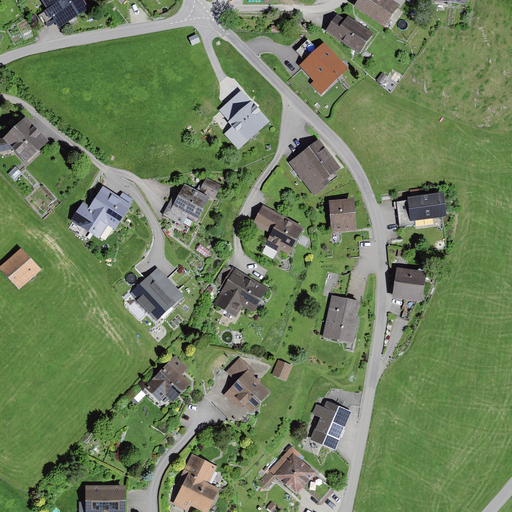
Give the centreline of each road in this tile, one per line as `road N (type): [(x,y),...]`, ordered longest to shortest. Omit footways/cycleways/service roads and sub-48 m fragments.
road 1 (residential): [(346,511),(382,280),(364,185),(335,139),(200,8)]
road 2 (unclassified): [(200,8),(172,23),(0,62)]
road 3 (residential): [(208,410),(162,466),(154,511)]
